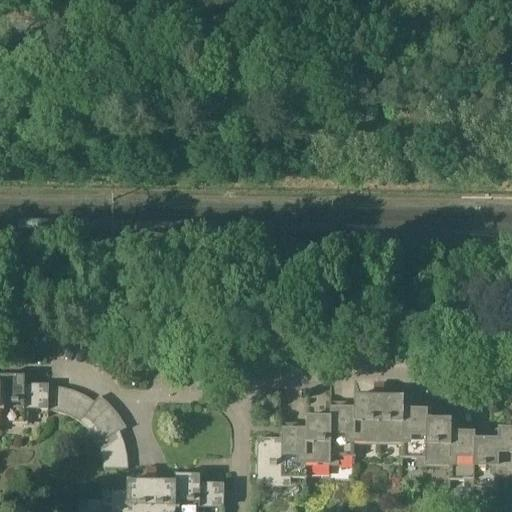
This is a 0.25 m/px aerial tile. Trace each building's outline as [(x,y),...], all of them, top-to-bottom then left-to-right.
[(49,411),(49,389),(25,388),(25,380),(0,379),(0,432),(1,432),(1,426),(25,427),(25,411),(49,411)] [(49,389),(49,411),(49,414),(57,415),(61,390),(49,389)] [(73,393),(61,390),(57,415),(61,415),(65,417),(73,393)] [(84,398),(73,393),(65,417),(70,418),(74,420),(84,398)] [(84,398),(74,420),(77,422),(81,424),(85,418),(95,405),(84,398)] [(95,405),(85,418),(93,425),(110,407),(100,398),(95,405)] [(403,406),(403,399),(354,399),(354,405),(330,405),(330,420),(306,420),(306,426),(282,426),(282,441),(258,441),(257,488),(282,488),(282,481),(306,481),(306,468),(330,468),(331,461),(355,461),(355,439),(377,440),(377,447),(401,447),(401,462),(425,462),(425,469),(449,469),(449,484),(473,484),(473,492),(498,492),(498,477),(511,477),(511,430),(498,431),(497,444),(475,444),(475,428),(451,428),(451,421),(427,421),(427,406),(403,406)] [(110,407),(93,425),(99,432),(119,418),(110,407)] [(85,418),(81,424),(84,427),(87,430),(91,434),(93,437),(98,444),(105,441),(99,432),(93,425),(85,418)] [(119,418),(99,432),(105,441),(120,433),(127,430),(119,418)] [(105,441),(98,444),(100,448),(101,453),(124,445),(120,433),(105,441)] [(124,445),(101,453),(103,458),(103,462),(128,457),(124,445)] [(128,457),(103,462),(104,466),(104,470),(129,470),(128,457)] [(201,478),(175,477),(175,483),(127,483),(127,496),(103,495),(103,504),(79,503),(78,511),(200,511),(200,509),(224,509),(224,486),(200,486),(201,478)]
